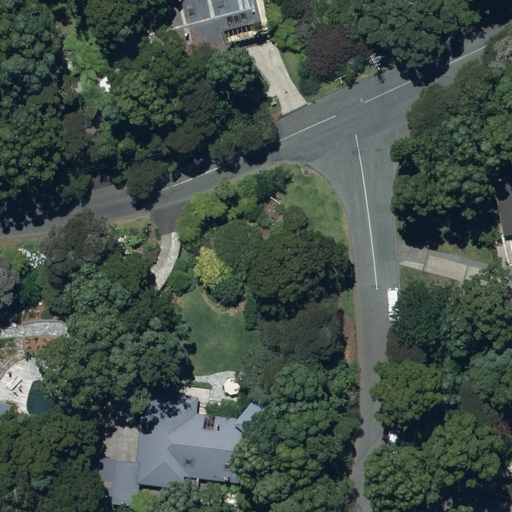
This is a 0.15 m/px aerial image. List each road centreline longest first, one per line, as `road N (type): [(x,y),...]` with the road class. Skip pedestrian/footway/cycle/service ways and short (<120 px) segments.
road 1 (residential): [(347,110),(367,200),(388,454),(377,511)]
road 2 (residential): [(347,110),(166,189),(45,213),(0,211)]
road 3 (residential): [(511,34),(347,110)]
